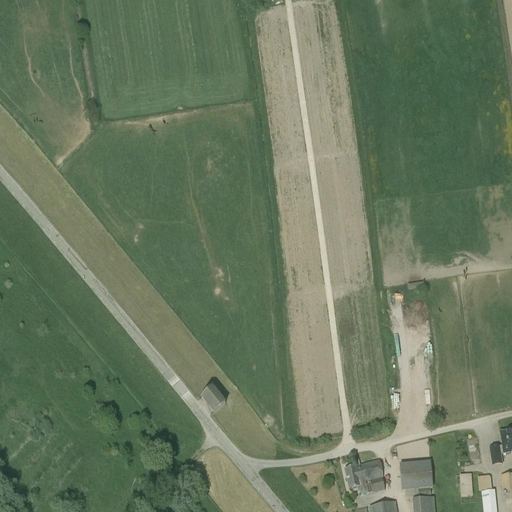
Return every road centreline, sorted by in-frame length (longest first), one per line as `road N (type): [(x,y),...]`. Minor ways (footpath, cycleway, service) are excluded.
road 1 (unclassified): [(243,465),(0,177)]
road 2 (unclassified): [(243,465),(308,461),(511,415)]
